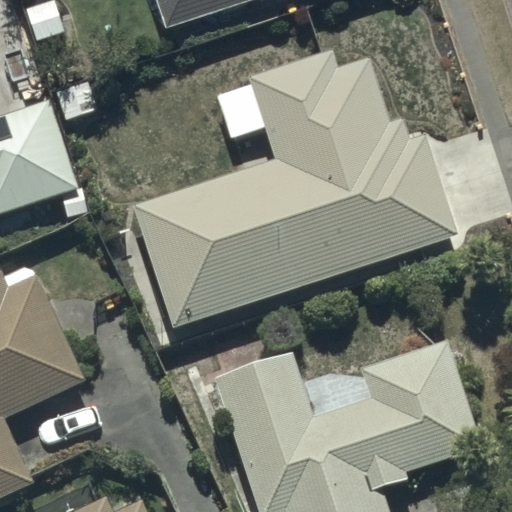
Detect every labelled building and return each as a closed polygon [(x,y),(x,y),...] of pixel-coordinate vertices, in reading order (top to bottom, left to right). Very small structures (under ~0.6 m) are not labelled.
[(163,0),(173,26),(252,0),(163,0)] [(278,155),(137,200),(176,325),(464,234),(431,130),(411,136),(404,114),(393,118),(372,54),(341,63),(336,47),(252,74),(254,81),(220,91),(233,134),(268,123),(278,155)] [(0,208),(56,192),(64,217),(89,209),(54,95),(0,113),(0,208)] [(0,497),(37,479),(4,413),(91,370),(36,261),(7,275),(1,264),(0,264),(0,497)] [(295,350),(220,375),(264,511),(277,511),(288,508),(289,511),(393,511),(384,485),(413,476),(410,465),(488,440),(453,333),(367,361),(376,389),(314,409),(295,350)] [(155,511),(148,496),(115,511),(106,494),(68,511),(155,511)]
